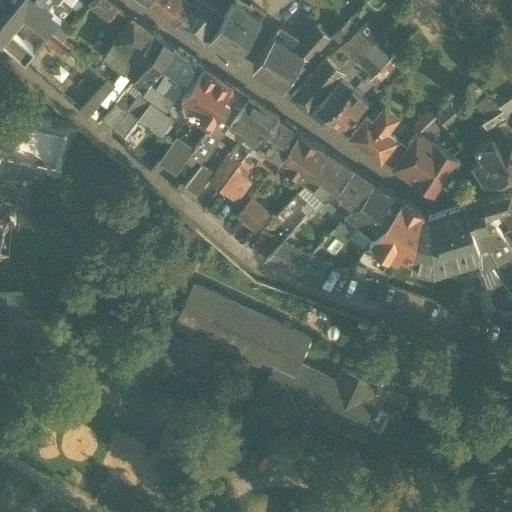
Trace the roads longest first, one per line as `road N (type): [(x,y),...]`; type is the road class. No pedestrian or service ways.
road 1 (residential): [(511,180),(435,203),(136,0)]
road 2 (track): [(221,511),(229,488),(284,478),(340,498),(486,499),(495,511)]
